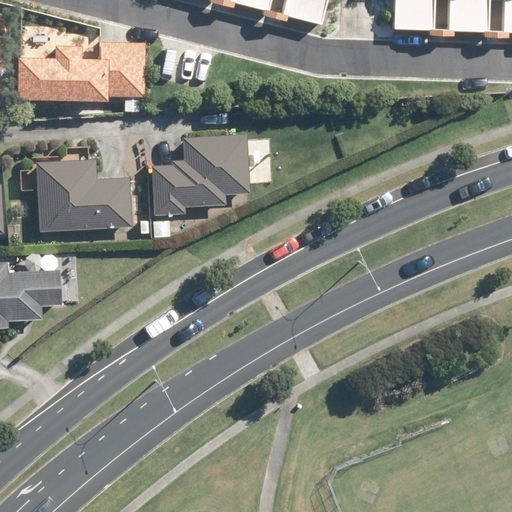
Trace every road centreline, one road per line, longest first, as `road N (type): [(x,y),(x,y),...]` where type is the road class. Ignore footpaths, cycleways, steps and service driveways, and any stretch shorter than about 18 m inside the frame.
road 1 (secondary): [(0,473),(84,397),(218,298),(511,170)]
road 2 (secondary): [(511,229),(253,348),(116,441),(40,511)]
road 3 (residential): [(100,0),(322,57),(511,63)]
